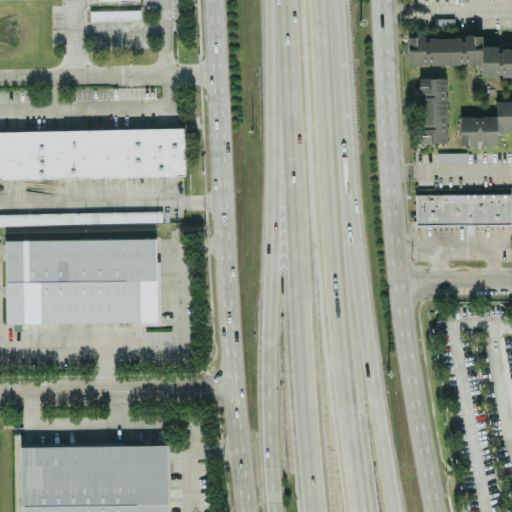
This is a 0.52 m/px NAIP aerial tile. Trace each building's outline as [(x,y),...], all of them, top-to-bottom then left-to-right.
[(139,9),(90,10),(90,21),(140,20),(139,9)] [(407,65),(480,64),(481,76),(511,75),(511,46),(481,47),(481,36),(406,37),(407,65)] [(446,78),(417,78),(417,93),(421,93),(421,142),(446,142),(446,78)] [(459,116),(459,145),(478,144),(478,145),(497,145),(496,129),(511,129),(511,99),(495,100),(495,116),(459,116)] [(0,130),(0,177),(186,175),(185,127),(0,130)] [(466,152),(437,152),(437,163),(466,162),(466,152)] [(415,225),(510,223),(510,194),(415,195),(415,225)] [(0,213),(0,224),(161,221),(161,210),(0,213)] [(4,240),(5,323),(157,321),(156,238),(4,240)] [(21,446),(21,511),(168,511),(168,445),(21,446)]
